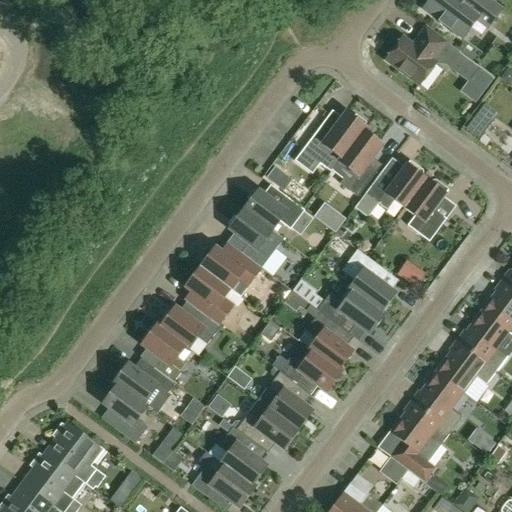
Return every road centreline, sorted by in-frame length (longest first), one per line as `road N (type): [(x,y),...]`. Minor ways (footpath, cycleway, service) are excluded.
road 1 (residential): [(0,431),(24,399),(60,382),(294,69),(314,57),(345,56)]
road 2 (residential): [(511,206),(284,511)]
road 3 (residential): [(511,193),(358,76),(345,56)]
